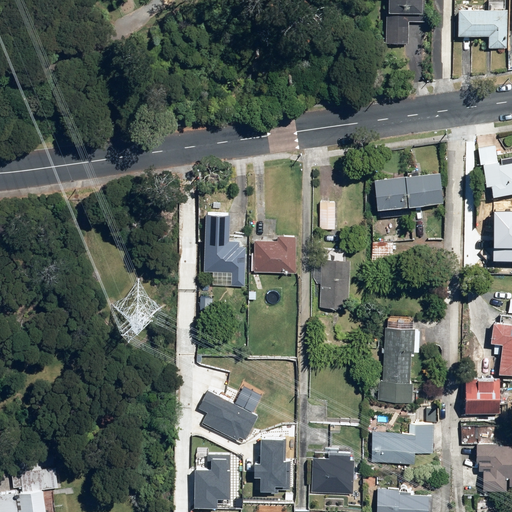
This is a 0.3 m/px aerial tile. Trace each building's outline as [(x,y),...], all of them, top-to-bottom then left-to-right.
[(383,0),(382,41),(405,42),(406,21),(423,22),(424,0),(383,0)] [(503,49),(504,12),(454,10),(453,36),(485,37),(484,49),(503,49)] [(511,190),(511,158),(501,160),(501,157),(487,158),(490,180),(496,179),(498,192),(511,190)] [(379,174),(381,203),(445,200),(444,171),(379,174)] [(511,197),(499,198),(499,206),(511,206),(511,197)] [(338,199),(322,199),(321,226),(336,227),(338,199)] [(238,210),(208,209),(206,266),(214,266),(213,285),(249,286),(251,230),(237,230),(238,210)] [(298,268),(299,230),(281,230),(281,237),(257,236),(256,266),(298,268)] [(395,242),(373,241),(372,259),(394,260),(395,242)] [(351,305),(352,255),(342,255),(342,247),(315,247),(314,282),(322,282),(321,304),(351,305)] [(287,286),(265,285),(264,309),(286,311),(287,286)] [(511,308),(504,307),(503,316),(498,316),(496,338),(505,339),(502,370),(511,370),(511,308)] [(419,314),(390,312),(382,402),(416,405),(419,377),(412,376),(414,346),(422,347),(424,325),(418,325),(419,314)] [(507,374),(467,371),(465,410),(504,412),(507,374)] [(257,409),(212,386),(209,392),(204,390),(196,406),(203,410),(199,418),(242,439),(257,409)] [(342,418),(328,418),(329,399),(308,398),(306,450),(326,451),(327,428),(341,429),(342,418)] [(411,427),(375,425),(373,459),(419,462),(419,451),(435,452),(437,419),(412,418),(411,427)] [(283,448),(285,424),(265,423),(264,450),(255,449),(253,480),(260,480),(260,486),(283,488),(284,482),(290,482),(292,448),(283,448)] [(511,441),(502,441),(503,424),(463,423),(462,443),(479,443),(478,456),(483,457),(482,487),(511,488),(511,483),(511,441)] [(211,452),(196,452),(196,467),(189,467),(189,500),(214,500),(214,492),(228,492),(228,483),(233,483),(233,444),(211,444),(211,452)] [(331,454),(315,453),(313,489),(356,492),(358,454),(353,453),(353,447),(331,446),(331,454)] [(16,464),(17,481),(60,480),(59,462),(16,464)] [(75,466),(65,466),(66,487),(76,487),(75,466)] [(379,482),(378,511),(432,511),(433,483),(379,482)] [(49,511),(47,484),(0,489),(0,511),(49,511)] [(278,511),(279,502),(255,502),(254,511),(278,511)]
